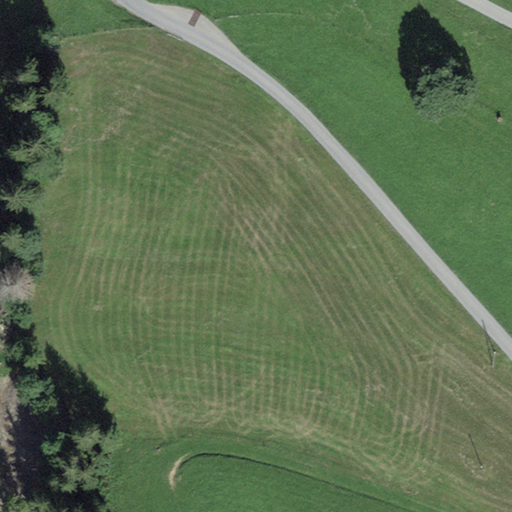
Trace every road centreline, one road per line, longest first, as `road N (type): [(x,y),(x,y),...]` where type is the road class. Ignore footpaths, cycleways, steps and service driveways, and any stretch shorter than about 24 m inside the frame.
road 1 (track): [(511,351),(301,111),(248,69),(129,0)]
road 2 (track): [(172,452),(241,449),(437,511)]
